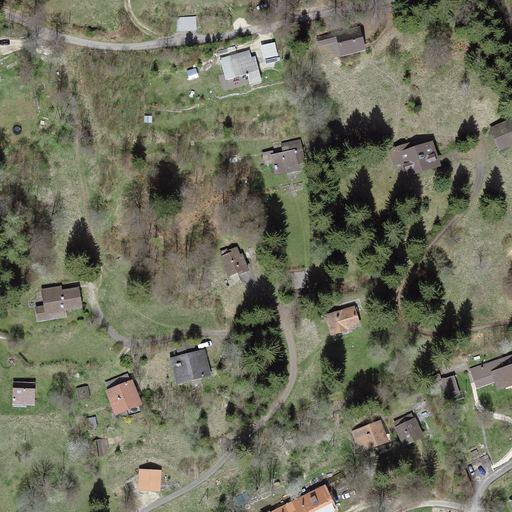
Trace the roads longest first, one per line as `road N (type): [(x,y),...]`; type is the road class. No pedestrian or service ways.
road 1 (residential): [(145,511),(192,487),(281,406),(295,381),(296,355),(280,321),(131,343),(115,335),(96,303)]
road 2 (residential): [(437,0),(284,18),(152,45),(65,40),(0,11)]
road 3 (residential): [(511,319),(420,328),(401,317),(399,298),(411,275),(479,194),(481,154)]
